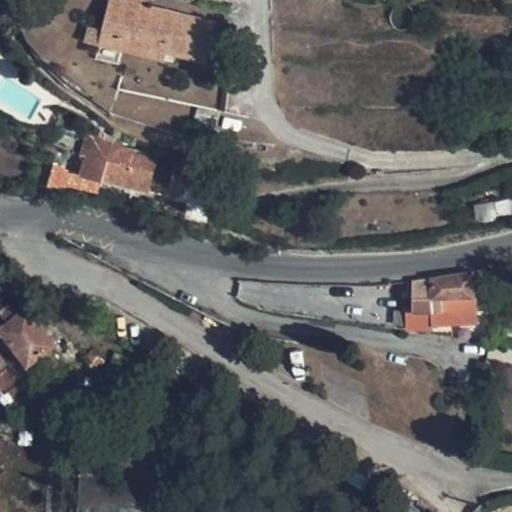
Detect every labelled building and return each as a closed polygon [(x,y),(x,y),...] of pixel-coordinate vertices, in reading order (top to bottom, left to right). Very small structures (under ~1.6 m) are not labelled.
[(145,6),(122,0),(108,0),(102,29),(118,33),(117,38),(166,51),(165,52),(204,63),(212,30),(213,22),(145,6)] [(118,33),(102,29),(98,44),(163,60),(165,52),(166,51),(117,38),(118,33)] [(100,135),(86,130),(80,154),(84,155),(80,173),(76,172),(72,185),(92,189),(96,178),(147,190),(156,155),(121,148),(122,143),(103,139),(100,135)] [(173,166),(156,155),(147,190),(166,194),(173,166)] [(497,216),(494,203),(478,207),(481,220),(497,216)] [(487,309),(484,267),(430,276),(430,296),(411,297),(411,309),(404,309),(405,328),(432,328),(432,324),(477,321),(476,312),(487,312),(487,309)] [(430,296),(430,276),(412,279),(411,297),(430,296)] [(511,287),(511,276),(499,278),(501,289),(511,287)] [(59,343),(32,307),(5,327),(32,363),(59,343)] [(101,361),(92,351),(83,358),(93,369),(101,361)] [(20,379),(8,364),(0,370),(0,393),(0,394),(20,379)] [(17,415),(36,400),(20,379),(0,394),(17,415)] [(114,400),(92,395),(88,408),(111,413),(114,400)] [(32,433),(19,430),(17,444),(31,446),(32,433)]
